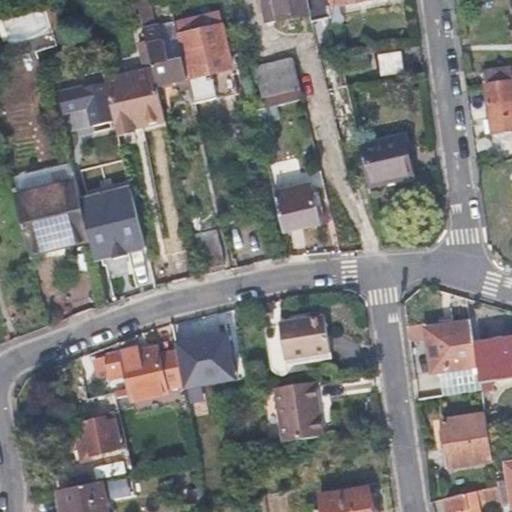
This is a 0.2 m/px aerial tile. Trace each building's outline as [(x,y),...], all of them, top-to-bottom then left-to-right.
[(272,0),(277,19),(309,13),(306,0),(272,0)] [(357,0),(331,0),(332,4),(328,5),(332,23),(343,20),(341,13),(359,9),(357,0)] [(157,23),(142,28),(145,44),(161,40),(157,23)] [(237,93),(221,23),(180,32),(190,78),(187,79),(193,103),(237,93)] [(155,85),(187,78),(177,37),(161,40),(145,44),(151,67),(155,85)] [(381,75),(391,73),(402,72),(399,53),(378,56),(381,75)] [(261,98),(299,89),(290,55),(253,64),(261,98)] [(151,67),(104,79),(117,132),(164,121),(155,85),(151,67)] [(504,67),(484,71),(486,84),(506,81),(504,67)] [(82,91),(88,112),(106,108),(101,87),(98,87),(94,69),(56,78),(60,97),(82,91)] [(511,80),(506,81),(486,84),(484,84),(491,134),(511,130),(511,80)] [(254,109),(255,115),(256,121),(280,115),(277,104),(254,109)] [(369,196),(391,191),(413,186),(404,145),(361,154),(369,196)] [(29,251),(89,237),(74,179),(13,194),(29,251)] [(283,231),(301,227),(320,223),(311,185),(274,193),(283,231)] [(381,249),(389,246),(397,243),(391,215),(374,219),(381,249)] [(200,268),(211,266),(222,264),(214,229),(191,234),(200,268)] [(278,321),(281,339),(284,358),(329,351),(324,314),(278,321)] [(476,364),(474,345),(470,321),(425,330),(433,372),(476,364)] [(511,338),(474,345),(476,364),(479,383),(511,376),(511,338)] [(92,358),(94,369),(95,373),(105,372),(106,376),(124,373),(129,401),(164,395),(163,389),(182,385),(181,380),(175,354),(156,357),(155,353),(137,356),(136,350),(92,358)] [(314,379),(273,385),(282,442),(323,435),(314,379)] [(115,411),(112,411),(109,412),(106,417),(86,421),(87,425),(82,427),(85,442),(79,444),(82,459),(94,456),(93,452),(113,448),(111,438),(121,436),(115,411)] [(485,417),(459,422),(433,427),(440,473),(492,464),(485,417)] [(58,489),(63,511),(106,511),(100,480),(58,489)] [(323,511),(372,511),(369,488),(320,496),(323,511)] [(444,499),(446,511),(481,511),(500,508),(497,489),(444,499)]
